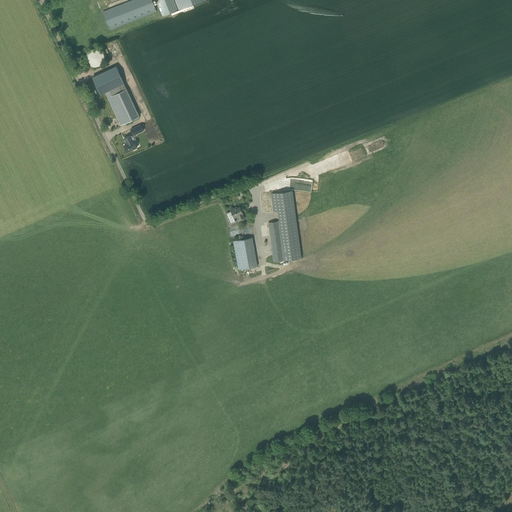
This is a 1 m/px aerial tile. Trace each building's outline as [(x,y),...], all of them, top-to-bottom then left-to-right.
[(155,9),(151,0),(155,0),(162,16),(177,10),(172,0),(132,0),(103,12),(109,27),(155,9)] [(174,0),(178,10),(182,8),(193,5),(205,0),(174,0)] [(97,66),(98,66),(99,65),(100,65),(101,64),(102,63),(103,62),(103,61),(104,60),(104,59),(104,58),(104,57),(104,56),(104,55),(104,54),(103,54),(103,53),(103,52),(102,52),(102,51),(101,50),(100,50),(100,49),(99,49),(98,48),(97,48),(96,48),(95,48),(94,48),(93,48),(92,48),(91,49),(90,49),(90,50),(89,50),(88,51),(88,52),(87,52),(87,53),(86,54),(86,55),(86,56),(86,57),(86,58),(86,59),(86,60),(87,61),(87,62),(88,62),(88,63),(89,64),(90,65),(91,65),(92,66),(93,66),(94,66),(95,66),(96,66),(97,66)] [(120,125),(125,123),(139,116),(116,66),(97,75),(92,77),(100,94),(105,92),(120,125)] [(133,135),(143,130),(141,125),(130,129),(133,135)] [(137,147),(134,140),(133,141),(130,135),(124,138),(126,142),(127,142),(127,143),(124,145),(127,152),(137,147)] [(277,211),(279,221),(268,222),(273,262),(301,258),(292,190),(271,193),(273,211),(277,211)] [(239,221),(240,220),(245,218),(243,214),(240,207),(237,208),(237,207),(230,210),(232,214),(233,216),(228,217),(230,224),(234,222),(232,218),(237,216),(239,221)] [(257,266),(252,237),(233,240),(238,270),(257,266)]
